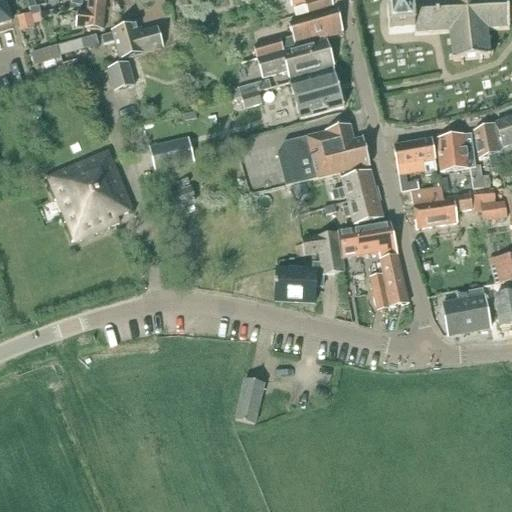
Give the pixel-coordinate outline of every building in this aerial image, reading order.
[(0,0),(0,26),(11,24),(4,0),(0,0)] [(33,0),(26,0),(28,9),(35,8),(33,0)] [(105,0),(88,0),(87,14),(78,13),(75,29),(102,33),(105,0)] [(304,6),(306,14),(332,7),(330,0),(314,0),(303,3),(304,6)] [(407,9),(386,10),(388,36),(408,34),(409,36),(414,35),(414,37),(449,35),(450,43),(447,43),(447,46),(451,46),(452,58),(449,59),(449,62),(453,61),(453,63),(461,63),(461,66),(464,66),(463,62),(479,60),(479,64),(482,64),(482,60),(489,60),(489,57),(492,57),(492,54),(488,55),(487,43),(491,42),(490,40),(487,40),(486,33),(509,31),(508,23),(511,22),(511,3),(507,4),(506,0),(436,0),(412,2),(412,7),(407,7),(407,9)] [(296,18),(306,14),(304,6),(293,10),(296,18)] [(253,49),(257,62),(263,60),(303,49),(302,46),(301,45),(319,40),(320,44),(343,37),(336,12),(289,25),(293,38),(253,49)] [(32,18),(30,18),(29,14),(16,18),(20,33),(28,30),(35,29),(32,18)] [(115,44),(121,63),(163,51),(159,36),(139,41),(136,28),(117,33),(113,34),(113,36),(102,39),(104,47),(115,44)] [(81,41),(84,51),(98,47),(95,37),(81,41)] [(76,53),(84,51),(81,41),(73,43),(76,53)] [(263,60),(257,62),(262,80),(286,73),(288,81),(332,68),(325,43),(316,46),(315,42),(302,46),(303,49),(263,60)] [(66,45),(68,55),(76,53),(73,43),(66,45)] [(68,55),(66,45),(58,48),(60,58),(68,55)] [(77,62),(63,65),(67,80),(81,76),(77,62)] [(128,65),(107,70),(114,94),(135,88),(128,65)] [(63,70),(53,74),(56,83),(66,80),(63,70)] [(333,72),(289,85),(299,122),(344,109),(333,72)] [(92,75),(76,79),(81,98),(97,94),(92,75)] [(231,102),(258,94),(270,90),(268,82),(238,91),(238,90),(228,93),(231,102)] [(261,106),(258,94),(241,100),(244,111),(261,106)] [(511,119),(495,125),(503,150),(511,146),(511,119)] [(493,126),(474,133),(479,162),(488,159),(491,172),(500,169),(493,126)] [(283,146),(277,156),(285,189),(368,168),(362,141),(352,143),(349,128),(325,134),(325,135),(295,143),(283,146)] [(472,193),(490,192),(488,177),(481,178),(479,168),(475,168),(471,136),(437,141),(441,175),(469,171),(472,193)] [(187,140),(150,149),(156,174),(193,165),(187,140)] [(437,175),(435,161),(431,142),(393,149),(401,195),(418,192),(417,183),(407,185),(405,176),(424,172),(425,177),(437,175)] [(109,151),(48,178),(75,241),(117,223),(115,218),(134,209),(109,151)] [(347,204),(376,197),(370,174),(341,181),(343,190),(331,193),(333,202),(345,199),(347,204)] [(441,191),(442,196),(449,195),(446,180),(436,181),(438,191),(441,191)] [(179,194),(171,197),(176,210),(195,203),(190,190),(183,192),(181,186),(187,184),(187,182),(181,184),(180,183),(176,185),(179,194)] [(442,201),(442,196),(441,191),(438,191),(410,195),(416,232),(457,225),(455,214),(481,210),(481,205),(495,204),(494,191),(490,192),(472,193),(468,194),(469,197),(442,201)] [(382,220),(376,197),(347,204),(348,210),(342,211),(344,220),(351,218),(353,227),(382,220)] [(510,219),(506,201),(501,202),(502,210),(497,211),(497,210),(481,211),(482,222),(510,219)] [(334,207),(324,210),(326,218),(336,216),(334,207)] [(378,255),(379,261),(397,257),(390,224),(361,230),(363,241),(355,242),(358,259),(378,255)] [(337,235),(341,262),(358,259),(355,242),(363,241),(361,230),(337,234),(337,235)] [(341,262),(337,235),(301,241),(302,246),(294,247),(296,259),(318,255),(319,266),(313,266),(312,273),(276,271),(275,285),(273,285),(273,289),(275,289),(274,303),(314,305),(315,289),(322,290),(323,278),(343,274),(341,262)] [(397,257),(379,261),(390,310),(408,306),(397,257)] [(511,282),(511,257),(498,260),(503,285),(511,282)] [(381,277),(369,280),(377,313),(389,310),(381,277)] [(511,282),(503,285),(502,285),(498,286),(501,302),(495,303),(499,330),(511,327),(511,282)] [(457,303),(442,306),(448,338),(450,337),(454,338),(461,337),(464,335),(489,330),(482,290),(456,295),(457,303)] [(396,321),(389,320),(386,330),(394,332),(396,321)] [(244,382),(234,422),(254,427),(263,387),(244,382)]
